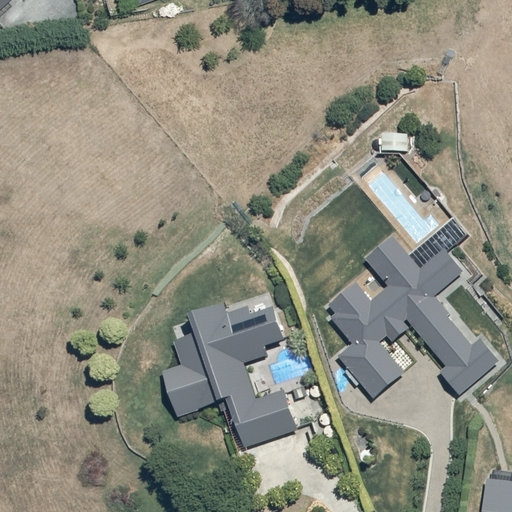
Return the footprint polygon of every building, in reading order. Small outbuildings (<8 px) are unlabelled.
[(0,0),(0,13),(17,0),(0,0)] [(382,135),(381,152),(408,153),(408,136),(382,135)] [(436,298),(446,290),(428,270),(424,274),(399,246),(372,270),(388,289),(369,305),(365,300),(347,316),(353,323),(341,334),(352,346),(337,358),(373,399),(404,372),(381,345),(391,337),(396,342),(411,329),(435,356),(460,334),(447,318),(450,315),(436,298)] [(245,451),(299,430),(283,391),(259,401),(245,367),(269,357),(266,351),(289,341),(276,308),(256,315),(252,306),(226,317),(221,305),(186,319),(193,336),(172,344),(181,366),(162,374),(180,421),(225,403),(245,451)] [(511,511),(511,478),(484,476),(480,511),(511,511)]
